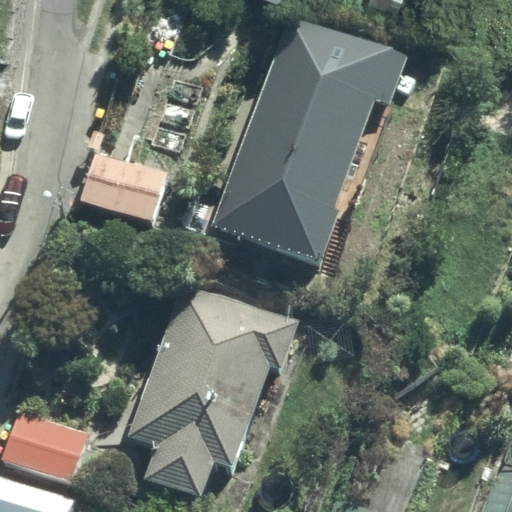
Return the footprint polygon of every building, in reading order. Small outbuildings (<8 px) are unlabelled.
[(383,90),(276,53),(217,224),(337,266),(393,105),(379,101),(383,90)] [(307,320),(183,285),(134,434),(158,442),(148,472),(206,492),(215,463),(244,473),(277,374),(286,377),(307,320)] [(22,410),(3,461),(84,490),(102,440),(22,410)] [(511,511),(511,464),(500,462),(482,511),(511,511)] [(365,511),(337,501),(332,511),(365,511)]
